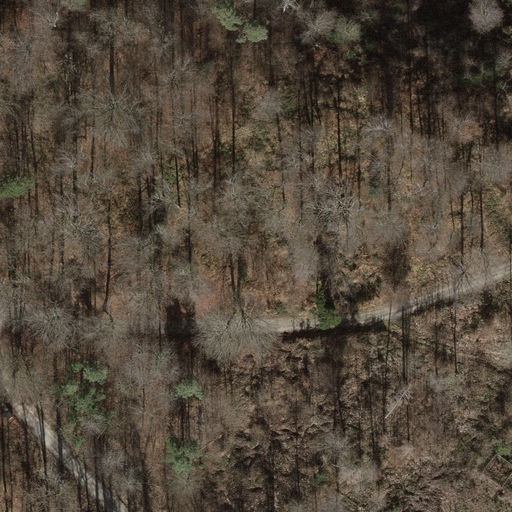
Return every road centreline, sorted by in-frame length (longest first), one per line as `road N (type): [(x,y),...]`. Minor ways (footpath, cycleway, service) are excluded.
road 1 (track): [(511,265),(345,320),(124,328),(0,306)]
road 2 (track): [(0,369),(33,419),(122,511)]
